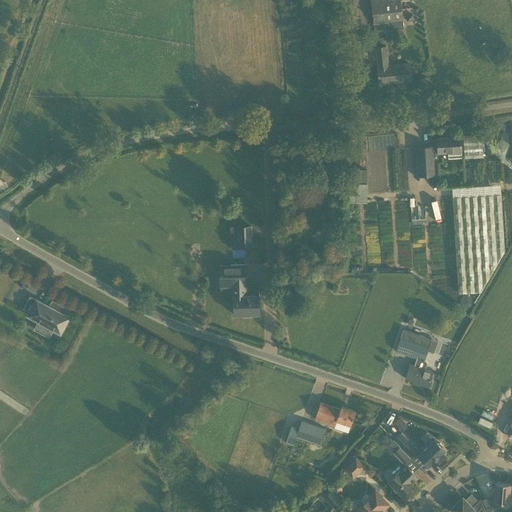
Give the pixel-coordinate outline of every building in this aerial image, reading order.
[(370,0),(374,25),(388,23),(389,31),(404,29),(400,1),(408,0),(370,0)] [(396,82),(412,80),(410,64),(388,67),(386,47),(376,48),(378,68),(377,68),(379,84),(391,83),(391,81),(395,81),(396,82)] [(439,159),(438,153),(448,153),(448,159),(462,158),(462,152),(461,137),(437,138),(438,146),(432,146),(414,148),(416,177),(434,176),(433,160),(439,159)] [(483,157),(482,138),(463,139),(464,159),(483,157)] [(349,170),(349,184),(349,190),(357,190),(357,184),(360,184),(360,186),(367,186),(367,184),(367,170),(349,170)] [(505,251),(501,194),(453,197),(459,293),(480,292),(505,251)] [(297,216),(310,216),(310,206),(296,206),(297,216)] [(236,225),(237,246),(252,245),(252,224),(236,225)] [(234,314),(242,314),(242,312),(259,312),(259,296),(245,295),(245,286),(246,285),(245,265),(220,265),(221,286),(235,286),(235,296),(233,296),(234,314)] [(463,309),(467,310),(470,309),(473,307),(474,304),(474,301),(473,298),(470,296),(467,295),(463,296),(461,299),(460,302),(461,306),(463,309)] [(23,309),(36,315),(34,319),(40,322),(38,326),(39,329),(42,332),(46,333),(50,332),(54,325),(62,330),(61,331),(62,331),(68,320),(62,317),(67,308),(52,300),(46,311),(41,308),(43,303),(30,296),(23,309)] [(428,386),(432,373),(432,372),(425,370),(427,364),(425,361),(424,360),(431,339),(403,330),(396,351),(417,358),(414,366),(410,364),(405,379),(428,386)] [(340,409),(321,402),(315,420),(335,426),(336,421),(351,426),(356,411),(341,406),(340,409)] [(400,417),(394,423),(401,430),(407,424),(400,417)] [(301,421),(298,429),(291,426),(286,442),(293,445),(296,437),(320,445),(325,429),(301,421)] [(394,440),(400,447),(410,458),(418,450),(402,432),(394,440)] [(434,440),(421,452),(418,455),(429,467),(432,465),(433,466),(436,463),(439,463),(441,461),(442,458),(445,455),(444,453),(446,452),(443,448),(442,446),(440,443),(437,443),(434,440)] [(404,464),(410,458),(400,447),(393,453),(404,464)] [(356,458),(344,469),(353,478),(364,467),(356,458)] [(400,471),(394,476),(388,481),(394,487),(393,490),(396,492),(398,492),(402,495),(413,485),(412,483),(418,478),(406,465),(400,471)] [(494,495),(482,500),(488,511),(501,506),(501,502),(509,503),(511,485),(495,483),(494,495)] [(324,497),(338,511),(345,505),(331,490),(324,497)] [(365,494),(362,498),(361,500),(364,503),(357,510),(359,511),(384,511),(383,511),(389,505),(375,490),(369,496),(368,494),(365,494)] [(485,511),(486,511),(480,500),(480,499),(472,507),(463,497),(461,498),(458,501),(459,501),(451,508),(454,511),(485,511)]
